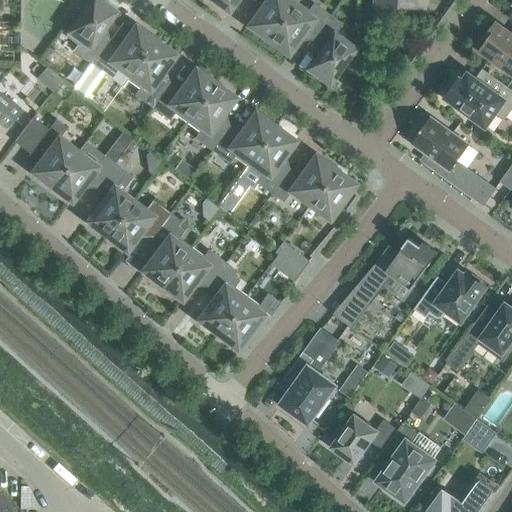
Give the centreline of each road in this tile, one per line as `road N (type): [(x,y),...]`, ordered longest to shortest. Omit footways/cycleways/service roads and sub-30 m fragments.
road 1 (residential): [(0,207),(225,405)]
road 2 (residential): [(225,405),(403,181)]
road 3 (residential): [(366,155),(150,0)]
road 4 (residential): [(366,155),(479,0)]
road 5 (residential): [(225,405),(346,511)]
road 6 (residential): [(511,258),(403,181)]
